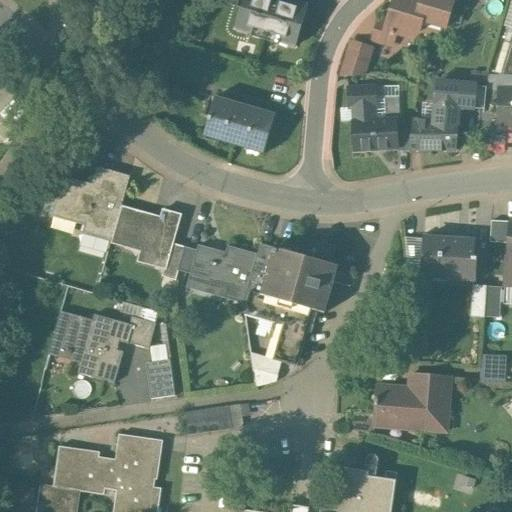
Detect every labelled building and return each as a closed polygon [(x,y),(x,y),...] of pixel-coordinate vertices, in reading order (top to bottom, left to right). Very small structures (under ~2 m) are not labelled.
[(307,8),(280,0),(243,0),(235,29),(295,47),(307,8)] [(396,0),(394,1),(388,21),(376,28),(372,41),(391,46),(395,34),(406,37),(419,30),(421,21),(447,28),(455,0),(396,0)] [(511,29),(508,28),(494,76),(511,76),(511,29)] [(371,49),(352,44),(341,78),(363,76),(371,49)] [(485,111),(482,142),(485,142),(486,141),(501,142),(501,126),(502,126),(502,125),(497,125),(498,91),(511,90),(511,76),(494,76),(489,76),(487,83),(487,87),(485,111)] [(475,86),(438,83),(436,106),(458,108),(472,109),(475,86)] [(487,87),(475,86),(472,109),(485,111),(487,87)] [(375,88),(348,89),(349,107),(354,107),(375,105),(377,105),(375,88)] [(511,90),(498,91),(497,125),(502,125),(511,125),(511,90)] [(397,97),(384,97),(386,121),(396,120),(399,120),(397,97)] [(276,117),(214,99),(203,138),(264,155),(276,117)] [(375,105),(354,107),(355,120),(355,122),(376,121),(375,105)] [(458,108),(436,106),(434,121),(413,121),(412,130),(411,148),(410,152),(454,153),(458,108)] [(376,121),(355,122),(355,120),(351,121),(354,152),(398,149),(398,148),(397,148),(397,131),(396,120),(386,121),(376,121)] [(412,130),(397,131),(397,148),(398,148),(398,149),(411,148),(412,130)] [(92,185),(65,177),(59,197),(56,196),(55,200),(56,200),(52,216),(85,226),(86,223),(114,231),(121,206),(130,176),(97,167),(92,185)] [(161,218),(121,206),(114,231),(112,239),(148,249),(145,258),(167,264),(163,277),(176,281),(178,271),(185,248),(173,245),(181,216),(163,210),(161,218)] [(508,222),(491,221),(489,243),(502,244),(503,234),(507,234),(508,222)] [(294,254),(261,245),(245,304),(245,305),(246,315),(283,326),(273,361),(281,363),(297,368),(313,311),(317,312),(323,293),(330,295),(333,283),(326,281),(336,248),(298,237),(294,254)] [(474,245),(423,241),(420,278),(447,280),(448,276),(474,278),(475,261),(473,261),(474,245)] [(258,255),(229,247),(227,254),(199,246),(197,252),(191,275),(189,280),(227,291),(225,298),(245,304),(258,255)] [(197,252),(185,248),(178,271),(191,275),(197,252)] [(486,288),(472,287),(470,318),(484,319),(486,288)] [(93,322),(61,313),(51,348),(69,354),(68,357),(84,362),(81,373),(115,382),(124,353),(111,349),(114,340),(148,350),(156,325),(133,318),(131,326),(95,316),(93,322)] [(273,361),(251,355),(254,369),(278,376),(281,363),(273,361)] [(484,356),(484,377),(508,377),(508,356),(484,356)] [(170,361),(146,364),(151,400),(175,396),(170,361)] [(412,391),(376,389),(376,398),(374,398),(374,407),(375,407),(374,417),(374,423),(420,426),(420,431),(445,432),(449,379),(413,377),(412,391)] [(228,407),(183,414),(186,436),(231,430),(228,407)] [(374,417),(348,414),(347,429),(373,438),(374,423),(374,417)] [(76,511),(80,492),(104,495),(105,489),(117,491),(113,511),(158,511),(161,490),(154,489),(155,481),(157,481),(163,442),(119,435),(115,460),(99,458),(100,453),(59,447),(53,487),(39,485),(34,511),(76,511)] [(337,511),(253,511),(231,509),(230,511),(390,511),(396,474),(385,473),(384,480),(375,479),(377,462),(377,461),(377,460),(376,459),(375,457),(373,456),(371,456),(369,456),(367,457),(366,459),(365,461),(364,472),(343,469),(337,511)]
